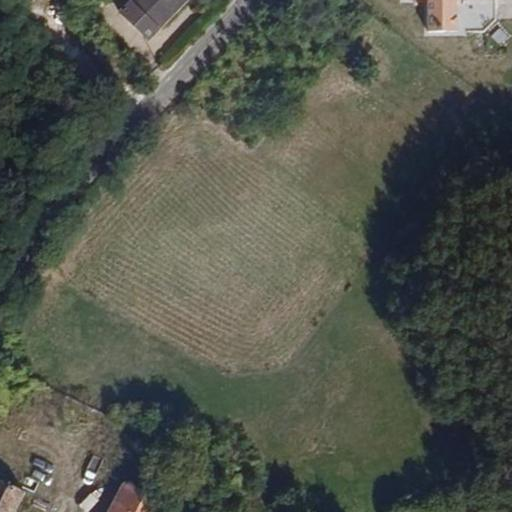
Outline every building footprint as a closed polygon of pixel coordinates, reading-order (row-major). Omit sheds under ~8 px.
[(379,0),(426,0),(427,34),(463,34),(462,0),(379,0)] [(145,454),(155,437),(127,429),(104,475),(125,484),(130,485),(145,454)] [(160,461),(145,454),(130,485),(145,493),(160,461)] [(0,511),(15,511),(25,494),(0,481),(0,511)] [(130,485),(125,484),(110,511),(162,511),(167,504),(145,493),(130,485)] [(258,511),(260,509),(220,492),(213,509),(219,511),(258,511)]
